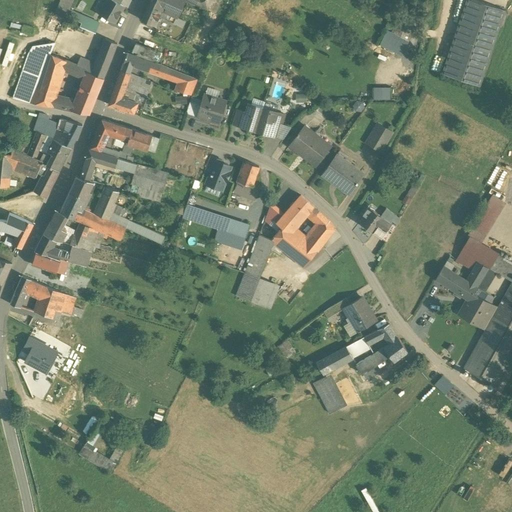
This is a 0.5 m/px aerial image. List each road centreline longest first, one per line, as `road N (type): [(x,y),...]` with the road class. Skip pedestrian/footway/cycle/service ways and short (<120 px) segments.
road 1 (residential): [(496,416),(407,331),(335,219),(300,185),(229,149),(98,111)]
road 2 (secondary): [(98,111),(0,307)]
road 3 (secondary): [(0,377),(31,511)]
